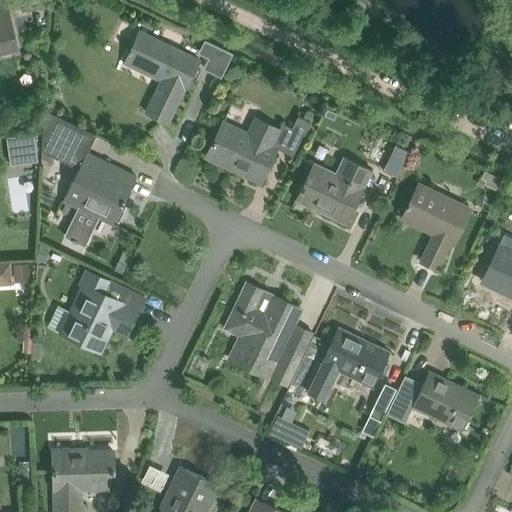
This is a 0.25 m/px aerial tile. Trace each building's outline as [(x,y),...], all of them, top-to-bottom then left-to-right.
[(167,122),(176,105),(184,88),(185,88),(198,59),(139,31),(124,64),(126,60),(162,77),(146,112),(167,122)] [(483,77),(479,92),(500,98),(501,96),(510,99),(511,92),(511,87),(503,85),(504,83),(483,77)] [(45,109),(42,151),(78,169),(63,200),(80,208),(67,237),(87,247),(100,219),(113,225),(115,220),(119,222),(125,210),(121,209),(132,186),(119,179),(123,170),(88,153),(97,134),(45,109)] [(292,128),(292,129),(304,134),(306,135),(312,122),(298,116),(292,128)] [(259,182),(283,131),(254,117),(247,133),(224,123),(209,153),(237,166),(235,171),(259,182)] [(34,133),(7,136),(11,164),(37,160),(34,133)] [(345,224),(354,207),(372,170),(349,159),(340,178),(312,164),(295,200),(345,224)] [(499,191),(502,184),(481,174),(477,184),(483,187),(484,184),(499,191)] [(436,268),(445,250),(449,241),(452,242),(469,208),(418,184),(409,203),(407,203),(405,206),(407,207),(402,218),(403,218),(404,215),(434,229),(420,260),(436,268)] [(40,245),(37,262),(46,263),(49,247),(40,245)] [(511,251),(498,245),(481,280),(511,294),(511,251)] [(119,261),(115,269),(123,273),(127,264),(119,261)] [(0,284),(11,284),(9,262),(0,262),(0,284)] [(29,262),(13,264),(15,283),(30,281),(29,262)] [(71,310),(61,332),(101,351),(112,328),(126,334),(138,311),(146,294),(110,277),(108,281),(85,270),(78,284),(83,286),(71,310)] [(246,283),(248,284),(228,327),(253,339),(241,364),(266,376),(299,307),(274,295),(272,299),(262,294),(264,290),(247,282),(246,283)] [(24,326),(24,339),(34,340),(34,327),(24,326)] [(322,362),(307,392),(324,400),(330,388),(338,370),(372,386),(389,351),(339,327),(322,362)] [(403,379),(386,413),(404,422),(412,405),(462,430),(479,395),(429,370),(420,388),(403,379)] [(384,385),(374,406),(385,411),(395,390),(384,385)] [(279,414),(270,432),(284,439),(293,421),(292,421),(281,415),(279,414)] [(369,417),(362,431),(373,436),(380,422),(369,417)] [(53,450),(53,472),(54,488),(55,488),(56,511),(82,511),(82,503),(77,503),(77,488),(108,487),(108,472),(114,472),(113,450),(71,452),(70,449),(53,450)] [(145,480),(163,489),(172,472),(153,463),(145,480)] [(204,511),(210,502),(218,484),(181,466),(158,511),(204,511)] [(285,511),(256,498),(248,511),(285,511)]
